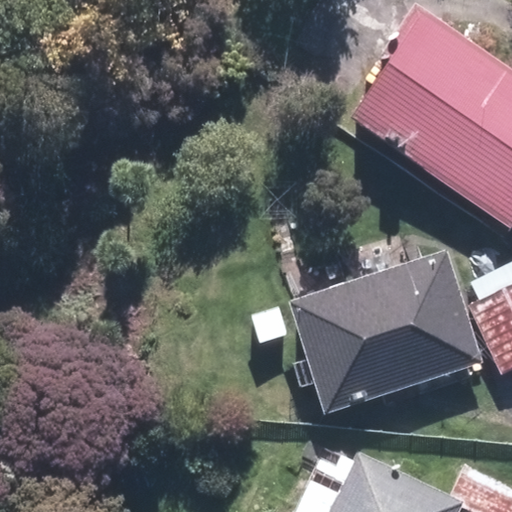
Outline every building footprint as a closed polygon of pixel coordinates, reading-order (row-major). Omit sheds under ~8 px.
[(353,118),(511,231),(511,68),(418,2),(380,54),(393,63),(353,118)] [(486,363),(449,251),(292,303),(330,415),(486,363)] [(511,286),(511,263),(472,281),(481,301),(511,286)] [(502,372),(511,367),(511,286),(481,301),(471,305),(502,372)] [(352,472),(321,458),(297,511),(510,511),(511,509),(511,487),(467,467),(454,497),(359,455),(352,472)]
